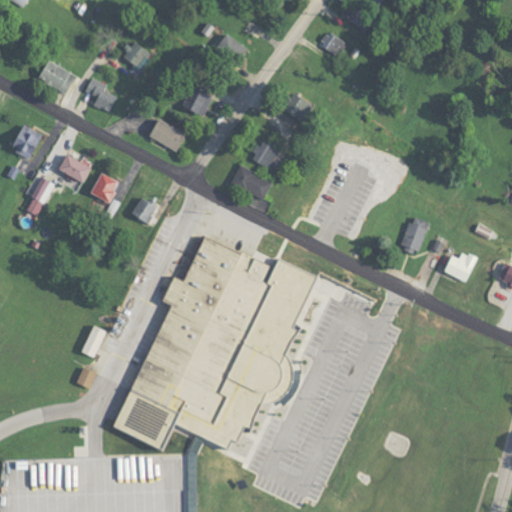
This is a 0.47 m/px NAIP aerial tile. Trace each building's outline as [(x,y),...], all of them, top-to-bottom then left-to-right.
[(364,31),(369,24),(362,19),(369,8),(357,0),(355,0),(344,17),(364,31)] [(243,29),(249,19),(262,27),(256,37),(243,29)] [(328,30),(346,41),(337,55),(318,44),(321,39),(318,37),(322,31),(326,33),(328,30)] [(224,31),(246,46),(242,51),(246,53),(240,62),(235,59),(232,62),(212,48),(224,31)] [(121,57),(126,50),(121,47),(126,40),(131,43),(133,40),(150,51),(147,56),(151,58),(143,71),(121,57)] [(34,74),(45,56),(75,73),(65,91),(51,83),(49,87),(40,82),(42,79),(34,74)] [(84,89),(90,75),(106,82),(103,88),(115,94),(108,109),(93,101),(96,94),(84,89)] [(179,106),(190,85),(209,95),(207,98),(210,100),(204,111),(199,109),(196,114),(179,106)] [(281,107),(292,90),(311,102),(300,119),(281,107)] [(147,132),(156,116),(184,131),(174,147),(147,132)] [(260,139),(277,150),(267,167),(251,157),(254,151),(250,149),(255,141),(258,143),(260,139)] [(229,181),(239,162),(271,180),(261,199),(229,181)] [(317,187),(330,194),(327,199),(332,201),(324,216),(319,213),(317,217),(308,211),(311,207),(307,204),(317,187)] [(398,241),(406,221),(411,223),(413,216),(426,221),(417,248),(412,246),(411,250),(403,247),(405,244),(398,241)] [(430,245),(434,236),(444,241),(440,250),(430,245)] [(441,269),(449,253),(456,257),(459,251),(465,254),(467,251),(476,255),(464,280),(441,269)] [(511,264),(511,284),(510,289),(504,286),(506,283),(494,277),(503,260),(511,264)]
